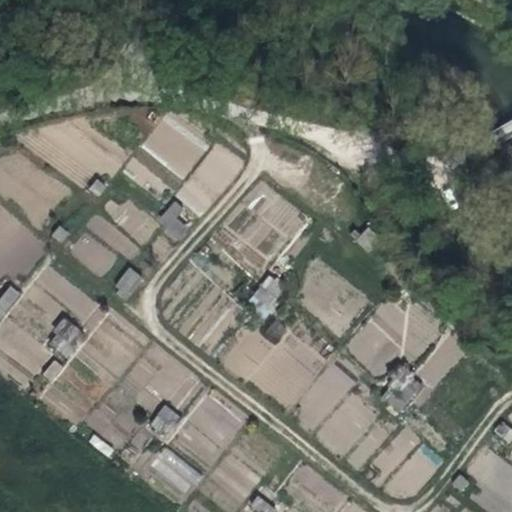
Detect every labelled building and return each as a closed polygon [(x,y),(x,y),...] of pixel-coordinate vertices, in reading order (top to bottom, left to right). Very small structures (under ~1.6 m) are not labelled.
[(157,222),(178,239),(192,222),(171,204),(157,222)] [(126,300),(144,280),(129,267),(111,287),(126,300)] [(265,275),(248,306),(267,317),(285,286),(265,275)] [(0,296),(0,320),(20,293),(9,284),(0,296)] [(72,358),(84,329),(59,318),(47,347),(72,358)] [(447,332),(412,371),(432,389),(467,350),(447,332)] [(399,412),(425,387),(405,367),(379,392),(399,412)] [(166,439),(182,418),(164,404),(148,425),(166,439)] [(186,495),(202,476),(166,446),(150,465),(186,495)] [(256,511),(274,511),(276,511),(259,494),(248,504),(256,511)]
